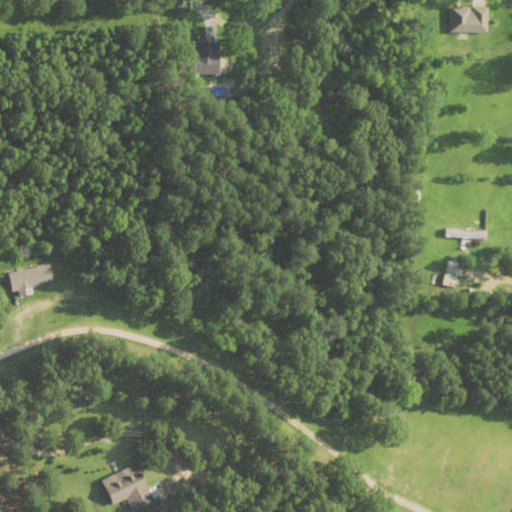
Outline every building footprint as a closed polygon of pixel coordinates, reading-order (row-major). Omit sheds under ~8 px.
[(449,6),(449,31),(486,32),(486,7),(471,7),(471,11),(469,11),(469,6),(449,6)] [(220,52),(205,52),(205,49),(196,49),(196,53),(182,52),(181,74),(220,74),(220,52)] [(485,237),(485,228),(445,226),(444,235),(485,237)] [(461,262),(448,259),(445,269),(457,273),(461,262)] [(5,272),(8,291),(50,282),(46,263),(5,272)] [(99,479),(111,504),(123,498),(130,511),(151,501),(133,463),(99,479)]
